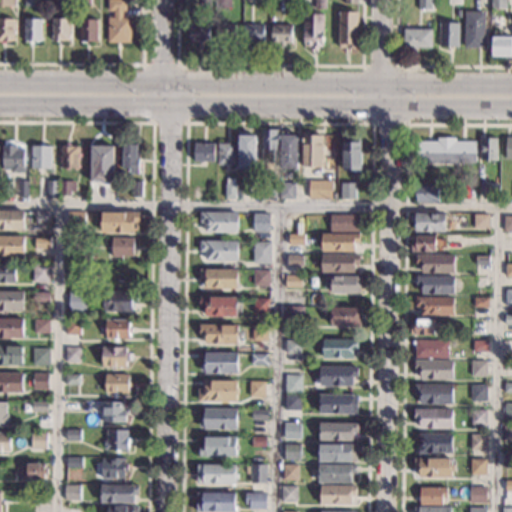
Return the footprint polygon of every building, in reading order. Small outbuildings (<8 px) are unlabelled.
[(62,0),(62,4),(59,4),(59,12),(54,12),(54,4),(52,4),(52,0),(62,0)] [(126,0),(126,10),(122,10),(122,17),(131,17),(130,42),(108,42),(108,17),(113,17),(113,11),(107,10),(107,0),(126,0)] [(211,8),(211,0),(198,0),(199,8),(211,8)] [(230,0),(230,8),(214,8),(214,0),(230,0)] [(297,0),(297,10),(284,10),(284,0),(297,0)] [(325,0),(325,8),(314,8),(314,0),(325,0)] [(432,0),(432,9),(418,8),(418,0),(432,0)] [(506,0),(506,8),(491,8),(491,0),(506,0)] [(485,46),(478,46),(477,48),(463,47),(464,11),(485,11),(485,46)] [(358,49),(346,49),(346,47),(338,47),(339,12),(359,12),(358,49)] [(322,47),(316,47),(316,49),(309,49),(309,47),(302,47),(303,13),(323,13),(322,47)] [(69,41),(61,41),(61,42),(52,42),(52,17),(69,18),(69,41)] [(13,41),(0,41),(0,18),(13,18),(13,41)] [(41,41),(24,41),(24,18),(41,18),(41,41)] [(97,42),(80,42),(80,19),(97,19),(97,42)] [(458,47),(439,47),(439,22),(458,23),(458,47)] [(209,42),(203,42),(203,47),(195,46),(195,42),(189,42),(189,24),(209,24),(209,42)] [(236,47),(228,47),(228,43),(215,43),(215,24),(236,25),(236,47)] [(264,47),(250,46),(250,44),(243,43),(243,24),(265,24),(264,47)] [(292,43),(285,43),(285,46),(278,46),(278,43),(270,43),(270,24),(292,25),(292,43)] [(432,48),(404,48),(404,29),(432,29),(432,48)] [(501,36),(511,36),(511,58),(493,57),(493,36),(494,36),(494,31),(501,31),(501,36)] [(278,150),(273,150),(273,164),(262,164),(262,130),(278,130),(278,150)] [(255,170),(238,170),(239,135),(256,136),(255,170)] [(322,136),(321,168),(302,168),(303,135),(322,136)] [(297,169),(278,169),(278,166),(280,166),(281,136),(297,136),(297,169)] [(359,171),(342,171),(342,141),(347,141),(347,138),(360,138),(359,171)] [(455,142),(474,142),(474,164),(415,163),(415,142),(434,142),(434,138),(455,138),(455,142)] [(496,139),(496,161),(480,161),(480,138),(496,139)] [(212,163),(193,162),(193,144),(213,144),(212,163)] [(234,167),(216,167),(217,144),(234,144),(234,167)] [(15,151),(23,151),(23,174),(10,174),(10,171),(3,171),(3,146),(15,146),(15,151)] [(49,155),(52,155),(52,163),(49,163),(49,170),(31,169),(31,146),(49,147),(49,155)] [(138,176),(128,176),(128,169),(122,169),(122,146),(138,146),(138,176)] [(78,170),(60,170),(60,147),(78,148),(78,170)] [(112,183),(89,183),(90,147),(113,147),(112,183)] [(27,176),(27,197),(17,197),(17,181),(21,175),(27,176)] [(233,183),(234,183),(234,199),(224,199),(224,184),(226,184),(226,178),(233,178),(233,183)] [(11,200),(0,200),(0,182),(11,181),(11,200)] [(74,182),(74,193),(70,192),(69,196),(60,196),(61,181),(74,182)] [(330,201),(308,201),(308,181),(330,182),(330,201)] [(57,196),(46,195),(46,182),(58,182),(57,196)] [(140,198),(131,198),(132,182),(140,182),(140,198)] [(276,201),(261,201),(262,183),(277,184),(276,201)] [(294,200),(279,200),(279,183),(294,184),(294,200)] [(355,201),(339,200),(339,183),(355,184),(355,201)] [(255,200),(240,200),(240,184),(255,184),(255,200)] [(495,200),(485,200),(485,185),(496,185),(495,200)] [(441,197),(437,197),(437,204),(415,203),(415,192),(411,192),(411,186),(441,186),(441,197)] [(23,231),(0,230),(0,210),(23,211),(23,231)] [(49,224),(34,224),(35,212),(50,213),(49,224)] [(137,224),(137,223),(137,229),(133,232),(133,233),(99,232),(100,212),(138,213),(137,224)] [(238,214),(237,235),(203,233),(204,223),(199,223),(199,212),(238,214)] [(82,230),(67,229),(67,213),(83,213),(82,230)] [(269,230),(254,229),(254,214),(269,215),(269,230)] [(443,233),(413,232),(413,223),(409,223),(409,215),(444,215),(443,233)] [(357,233),(329,232),(330,216),(358,217),(357,233)] [(489,216),(488,229),(473,229),(474,216),(489,216)] [(511,231),(503,231),(503,217),(511,217),(511,231)] [(304,235),(303,246),(288,246),(288,234),(304,235)] [(357,244),(353,244),(353,252),(321,252),(321,235),(357,235),(357,244)] [(23,257),(0,256),(0,237),(23,237),(23,257)] [(132,239),(132,246),(134,246),(134,251),(133,251),(133,257),(110,256),(111,238),(132,239)] [(444,239),(444,248),(440,248),(440,252),(411,251),(411,241),(415,241),(415,238),(444,239)] [(49,240),(48,249),(34,249),(35,239),(49,240)] [(236,262),(204,261),(204,253),(199,253),(199,242),(236,242),(236,262)] [(270,263),(253,263),(253,243),(270,243),(270,263)] [(90,263),(69,263),(69,249),(91,249),(90,263)] [(301,267),(286,266),(286,255),(302,256),(301,267)] [(357,257),(357,265),(353,265),(353,274),(320,272),(321,255),(357,257)] [(453,275),(420,274),(420,265),(414,265),(415,256),(453,257),(453,275)] [(487,256),(487,267),(475,266),(476,256),(487,256)] [(14,284),(0,284),(0,265),(15,265),(14,284)] [(49,276),(33,275),(33,265),(49,265),(49,276)] [(83,279),(68,279),(68,265),(83,265),(83,279)] [(236,290),(204,289),(204,270),(205,270),(237,271),(236,290)] [(268,288),(252,287),(252,271),(268,271),(268,288)] [(359,295),(330,294),(330,287),(323,287),(323,278),(331,278),(331,275),(360,276),(359,295)] [(301,289),(285,289),(285,276),(301,276),(301,289)] [(453,294),(420,294),(420,288),(415,288),(415,277),(453,277),(453,294)] [(488,289),(474,288),(474,279),(488,279),(488,289)] [(22,311),(0,311),(0,291),(22,291),(22,311)] [(137,303),(131,303),(131,312),(102,312),(102,291),(137,291),(137,303)] [(49,303),(32,303),(32,293),(49,293),(49,303)] [(84,311),(68,311),(68,293),(80,293),(84,293),(84,311)] [(236,304),(240,304),(240,313),(236,313),(236,317),(203,316),(203,308),(198,308),(198,298),(236,298),(236,304)] [(451,316),(419,316),(419,308),(414,308),(414,298),(451,298),(451,316)] [(268,314),(252,314),(253,299),(268,299),(268,314)] [(488,300),(488,308),(474,308),(474,299),(488,300)] [(303,325),(286,324),(287,307),(303,308),(303,325)] [(360,309),(360,327),(330,326),(330,308),(360,309)] [(23,339),(9,339),(9,342),(0,342),(0,318),(23,318),(23,339)] [(127,328),(131,328),(131,334),(128,334),(128,339),(104,338),(105,319),(127,320),(127,328)] [(48,335),(33,335),(34,320),(49,320),(48,335)] [(79,335),(65,335),(66,320),(80,320),(79,335)] [(432,325),(435,325),(435,332),(433,332),(433,336),(412,336),(412,334),(409,334),(409,324),(413,324),(414,320),(432,320),(432,325)] [(485,335),(470,335),(470,322),(485,322),(485,335)] [(236,331),(239,331),(239,336),(238,336),(238,346),(204,345),(204,335),(198,335),(198,325),(236,325),(236,331)] [(267,341),(251,341),(251,326),(267,326),(267,341)] [(356,351),(351,351),(351,359),(321,358),(322,340),(357,341),(356,351)] [(300,355),(285,355),(285,341),(300,341),(300,355)] [(447,359),(414,358),(414,341),(447,342),(447,359)] [(486,352),(472,352),(473,341),(486,342),(486,352)] [(21,365),(0,365),(0,346),(21,346),(21,365)] [(124,353),(128,353),(128,363),(125,364),(125,368),(101,368),(100,347),(124,347),(124,353)] [(80,363),(66,362),(66,348),(77,348),(80,348),(80,363)] [(49,350),(48,365),(31,365),(31,349),(49,350)] [(236,374),(205,374),(200,370),(200,365),(204,361),(204,354),(237,354),(236,374)] [(266,365),(250,365),(250,355),(266,355),(266,365)] [(451,380),(418,380),(418,372),(414,372),(414,362),(451,362),(451,380)] [(486,363),(486,378),(469,377),(470,362),(486,363)] [(356,379),(350,379),(350,387),(318,386),(319,367),(356,368),(356,379)] [(21,393),(0,393),(0,374),(21,374),(21,393)] [(46,390),(32,390),(32,374),(47,374),(46,390)] [(78,375),(78,386),(64,385),(64,375),(78,375)] [(127,394),(103,393),(103,375),(127,376),(127,394)] [(300,394),(284,394),(284,376),(299,376),(301,376),(300,394)] [(235,389),(238,389),(238,395),(236,395),(235,404),(196,403),(197,389),(202,389),(202,380),(235,381),(235,389)] [(264,399),(248,398),(248,382),(264,382),(264,399)] [(511,384),(511,394),(503,394),(503,384),(511,384)] [(451,405),(418,404),(418,395),(413,395),(413,386),(452,386),(451,405)] [(486,401),(470,401),(470,386),(486,386),(486,401)] [(300,412),(283,411),(284,396),(300,396),(300,412)] [(357,415),(318,414),(318,396),(357,397),(357,415)] [(46,412),(31,412),(31,402),(46,403),(46,412)] [(122,408),(126,408),(126,416),(124,416),(124,423),(101,423),(102,402),(122,403),(122,408)] [(511,421),(503,421),(503,403),(511,403),(511,421)] [(235,430),(198,429),(198,419),(203,419),(203,409),(235,409),(235,430)] [(267,422),(251,422),(251,410),(267,411),(267,422)] [(451,429),(417,429),(417,420),(413,420),(413,410),(451,410),(451,429)] [(486,411),(486,427),(470,426),(470,411),(486,411)] [(357,427),(357,431),(355,434),(350,434),(350,441),(317,441),(317,424),(355,423),(357,427)] [(299,440),(283,439),(283,425),(299,425),(299,440)] [(511,441),(502,441),(503,426),(511,426),(511,441)] [(126,430),(126,437),(128,437),(127,451),(102,451),(102,442),(104,442),(104,429),(126,430)] [(79,441),(65,441),(65,431),(80,431),(79,441)] [(0,433),(10,434),(9,453),(0,452),(0,433)] [(46,450),(30,450),(31,434),(46,434),(46,450)] [(450,454),(428,454),(428,456),(416,456),(416,446),(418,446),(418,434),(450,435),(450,454)] [(486,436),(485,452),(470,451),(470,435),(486,436)] [(234,457),(198,456),(198,446),(204,446),(204,437),(234,437),(234,457)] [(265,447),(251,447),(251,437),(265,437),(265,447)] [(355,463),(317,462),(317,444),(355,445),(355,463)] [(298,460),(283,460),(284,446),(298,446),(298,460)] [(511,468),(503,468),(503,453),(511,453),(511,468)] [(80,469),(66,468),(66,458),(81,458),(80,469)] [(123,464),(126,464),(126,473),(123,473),(122,479),(99,479),(100,459),(105,459),(105,458),(123,458),(123,464)] [(451,466),(454,466),(454,472),(450,472),(450,478),(417,478),(417,468),(412,468),(412,459),(451,458),(451,466)] [(484,476),(469,475),(470,460),(484,461),(484,476)] [(43,464),(43,469),(46,469),(45,475),(42,475),(42,480),(19,478),(19,466),(26,466),(26,463),(43,464)] [(234,466),(234,485),(196,484),(197,465),(234,466)] [(265,484),(249,484),(249,465),(265,465),(265,484)] [(355,474),(350,474),(350,484),(317,483),(317,465),(355,466),(355,474)] [(297,481),(282,481),(282,466),(297,466),(297,481)] [(137,495),(132,495),(132,504),(99,503),(100,485),(137,485),(137,495)] [(78,501),(64,500),(64,486),(79,487),(78,501)] [(295,502),(281,502),(281,487),(296,488),(295,502)] [(355,499),(349,498),(349,507),(319,506),(319,487),(355,488),(355,499)] [(445,499),(440,499),(440,506),(419,506),(419,488),(446,488),(445,499)] [(484,504),(469,503),(469,488),(484,488),(484,504)] [(46,502),(31,502),(31,493),(46,494),(46,502)] [(265,511),(248,510),(248,505),(244,505),(244,493),(265,494),(265,511)] [(233,511),(195,511),(196,494),(234,495),(233,511)]
